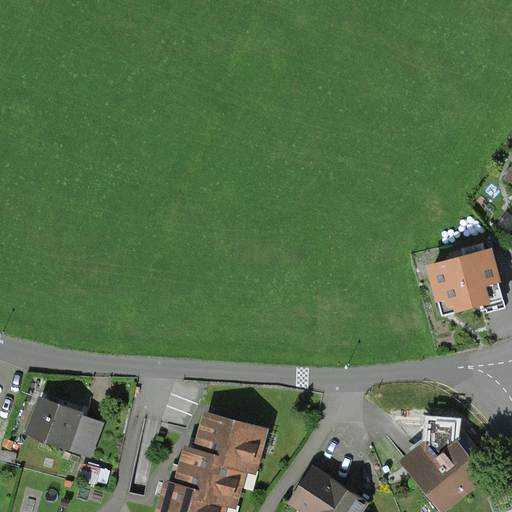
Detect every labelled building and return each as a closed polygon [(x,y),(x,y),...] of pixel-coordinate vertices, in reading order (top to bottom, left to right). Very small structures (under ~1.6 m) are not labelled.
[(433,268),(444,315),(502,298),(491,253),(433,268)] [(80,414),(43,400),(31,433),(90,455),(100,426),(83,419),(79,418),(80,414)] [(201,445),(198,454),(245,467),(254,470),(265,431),(209,415),(201,445)] [(449,432),(405,466),(439,511),(445,511),(486,481),(449,432)] [(181,480),(178,488),(225,501),(234,504),(245,467),(198,454),(189,451),(181,480)] [(99,470),(82,465),(77,484),(94,488),(99,470)] [(317,468),(294,501),(310,511),(361,511),(368,502),(346,488),(317,468)] [(168,489),(161,511),(221,511),(225,501),(178,488),(169,485),(168,489)]
